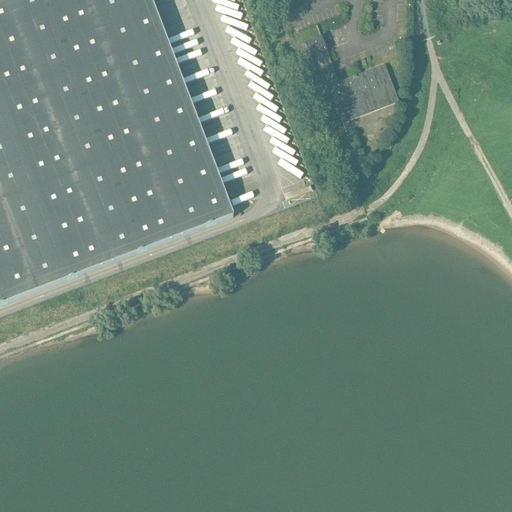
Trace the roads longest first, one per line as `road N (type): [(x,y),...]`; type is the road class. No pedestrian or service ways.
road 1 (unclassified): [(0,348),(363,210),(418,144),(436,72)]
road 2 (unclassified): [(511,214),(436,72)]
